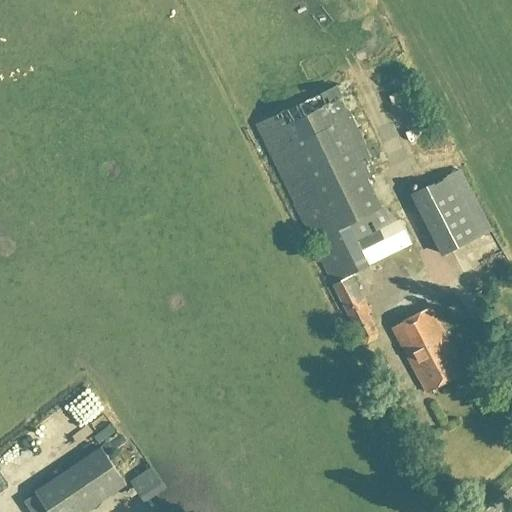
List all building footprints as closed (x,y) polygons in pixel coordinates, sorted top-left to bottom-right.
[(307,100),(255,126),(361,342),(362,341),(368,344),(377,340),(378,334),(369,314),(370,314),(351,276),(412,246),(400,220),(364,238),(356,222),(382,209),(368,178),(379,173),(348,109),(347,109),(341,97),(342,97),(337,85),(307,100)] [(492,231),(460,170),(410,196),(442,257),(492,231)] [(460,311),(456,303),(449,307),(453,315),(460,311)] [(455,355),(430,308),(392,329),(411,365),(426,394),(465,373),(455,355)] [(47,511),(87,511),(127,486),(101,448),(35,492),(47,511)] [(151,467),(129,482),(143,504),(165,489),(151,467)]
